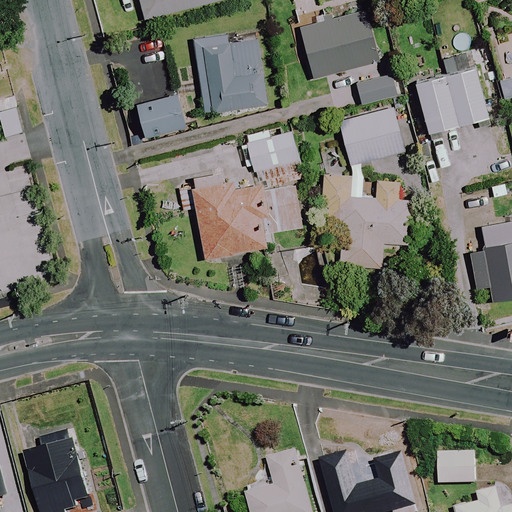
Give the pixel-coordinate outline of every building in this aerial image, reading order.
[(139,0),(143,15),(145,20),(218,0),(139,0)] [(381,63),(367,9),(300,26),(314,80),(381,63)] [(235,42),(233,35),(199,41),(212,114),(274,103),(262,37),(235,42)] [(414,81),(426,132),(496,117),(485,65),(414,81)] [(391,72),(355,82),(362,109),(399,99),(391,72)] [(511,79),(497,84),(503,104),(511,101),(511,79)] [(185,92),(137,104),(145,134),(193,122),(185,92)] [(396,105),(338,123),(352,170),(410,152),(396,105)] [(243,145),(250,175),(258,173),(262,189),(306,178),(293,126),(249,136),(251,143),(243,145)] [(378,182),(377,201),(348,199),(349,175),(329,174),(327,219),(325,266),(382,269),(383,245),(409,246),(412,183),(378,182)] [(236,181),(180,190),(184,211),(198,209),(206,258),(269,248),(259,184),(237,187),(236,181)] [(477,290),(490,288),(492,302),(511,299),(511,222),(481,227),(484,248),(471,250),(477,290)] [(44,446),(25,452),(43,511),(68,511),(78,508),(77,502),(94,497),(74,429),(42,438),(44,446)] [(313,511),(297,451),(268,458),(275,486),(248,494),(252,511),(313,511)] [(417,511),(403,453),(377,460),(378,466),(358,471),(353,452),(322,460),(335,511),(417,511)] [(11,498),(0,453),(0,511),(5,510),(2,500),(11,498)] [(476,453),(436,454),(437,483),(477,482),(476,453)] [(511,511),(511,501),(506,503),(501,482),(481,487),(484,496),(459,502),(461,511),(511,511)]
